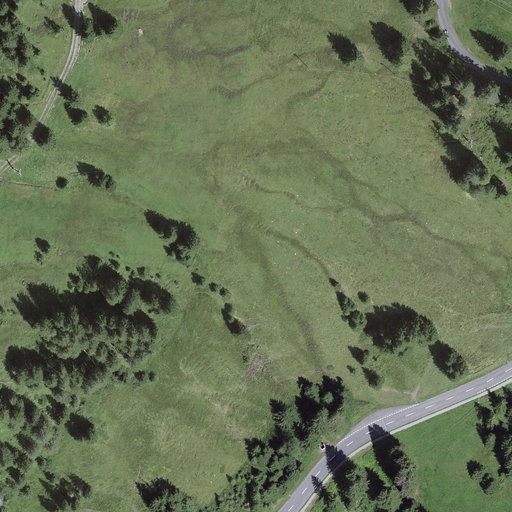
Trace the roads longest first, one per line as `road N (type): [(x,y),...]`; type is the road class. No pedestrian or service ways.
road 1 (tertiary): [(286,511),(356,439),(511,368)]
road 2 (track): [(79,0),(71,58),(39,125),(0,172)]
